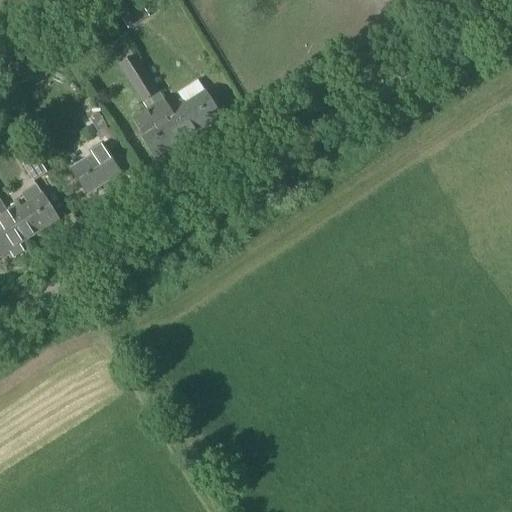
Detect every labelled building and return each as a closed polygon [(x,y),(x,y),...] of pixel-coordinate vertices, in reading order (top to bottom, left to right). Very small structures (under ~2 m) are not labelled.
[(128,31),(149,18),(138,0),(131,0),(115,10),(128,31)] [(142,105),(159,94),(135,55),(118,67),(142,105)] [(20,83),(39,74),(30,56),(12,66),(20,83)] [(0,88),(12,86),(9,74),(0,76),(0,88)] [(168,107),(187,138),(221,117),(205,92),(184,105),(181,99),(168,107)] [(14,97),(0,100),(0,112),(17,109),(14,97)] [(187,138),(168,107),(163,99),(132,119),(140,133),(138,134),(154,159),(187,138)] [(107,131),(90,102),(81,108),(94,128),(89,141),(85,144),(92,156),(70,170),(87,195),(120,174),(108,155),(121,147),(110,129),(107,131)] [(10,146),(25,171),(33,183),(35,182),(46,175),(38,163),(23,138),(10,146)] [(17,202),(5,210),(26,243),(59,222),(42,195),(36,186),(21,195),(26,205),(21,208),(17,202)] [(0,258),(26,243),(5,210),(1,203),(0,203),(0,258)]
